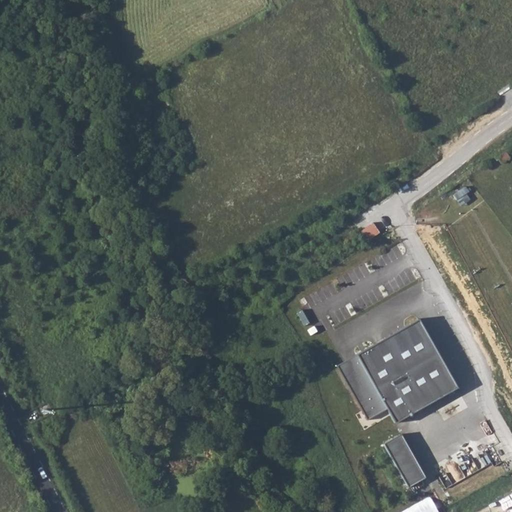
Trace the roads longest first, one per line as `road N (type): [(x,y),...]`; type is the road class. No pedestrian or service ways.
road 1 (unclassified): [(357,234),(511,118)]
road 2 (residential): [(62,511),(0,389)]
